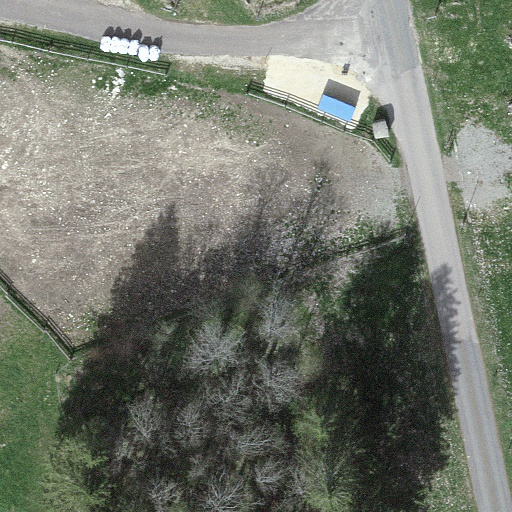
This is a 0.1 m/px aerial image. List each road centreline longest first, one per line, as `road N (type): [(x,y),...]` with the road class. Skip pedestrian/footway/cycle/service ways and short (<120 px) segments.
road 1 (tertiary): [(485,511),(379,0)]
road 2 (unclassified): [(291,0),(227,22),(117,0)]
